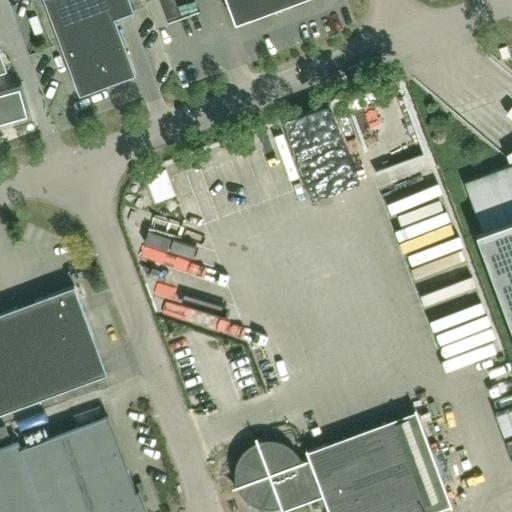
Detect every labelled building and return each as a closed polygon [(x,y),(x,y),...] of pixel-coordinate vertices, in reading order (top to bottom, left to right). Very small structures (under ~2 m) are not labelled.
[(135,74),(114,18),(134,11),(129,0),(43,0),(44,0),(79,95),(135,74)] [(172,0),(159,0),(166,19),(178,15),(172,0)] [(225,0),(235,24),(301,0),(225,0)] [(0,71),(6,69),(0,51),(0,122),(27,115),(19,87),(0,92),(0,71)] [(511,164),(464,182),(482,231),(476,233),(511,330),(511,164)] [(0,413),(107,374),(96,344),(74,285),(0,312),(0,413)] [(426,437),(415,409),(414,409),(415,411),(307,451),(306,449),(305,449),(309,458),(291,465),(290,463),(289,460),(287,458),(285,456),(284,455),(282,454),(280,453),(278,451),(275,451),(273,450),(269,450),(267,450),(264,450),(260,452),(258,452),(256,454),(253,456),(252,457),(250,459),(249,461),(248,463),(247,464),(246,466),(245,468),(245,471),(245,473),(245,475),(245,478),(245,479),(246,482),(235,486),(235,487),(244,484),(245,487),(247,489),(249,492),(251,494),(253,496),(255,498),(260,500),(262,500),(264,501),(267,501),(270,501),(273,501),(276,500),(278,500),(282,511),(283,511),(283,509),(322,495),(328,511),(431,511),(450,505),(450,507),(452,507),(433,457),(426,437)] [(146,511),(138,490),(135,491),(107,416),(20,448),(41,506),(43,511),(146,511)] [(0,511),(43,511),(41,506),(20,448),(17,442),(0,448),(0,511)]
